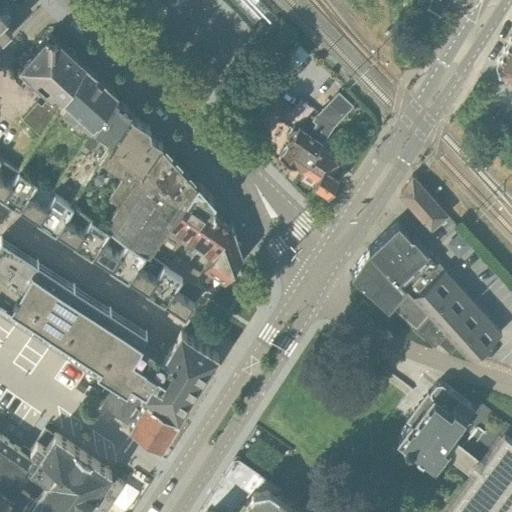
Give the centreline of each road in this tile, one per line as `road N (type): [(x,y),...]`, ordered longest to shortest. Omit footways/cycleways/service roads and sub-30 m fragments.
road 1 (tertiary): [(317,278),(254,185),(75,0)]
road 2 (secondary): [(317,278),(492,6)]
road 3 (secondary): [(164,511),(317,278)]
